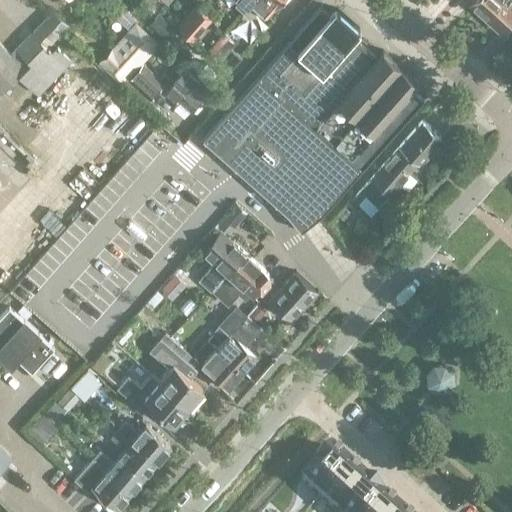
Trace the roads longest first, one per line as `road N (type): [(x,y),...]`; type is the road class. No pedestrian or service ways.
road 1 (tertiary): [(298,392),(511,151)]
road 2 (residential): [(298,392),(432,511)]
road 3 (residential): [(511,118),(379,0)]
road 4 (tertiary): [(192,511),(298,392)]
